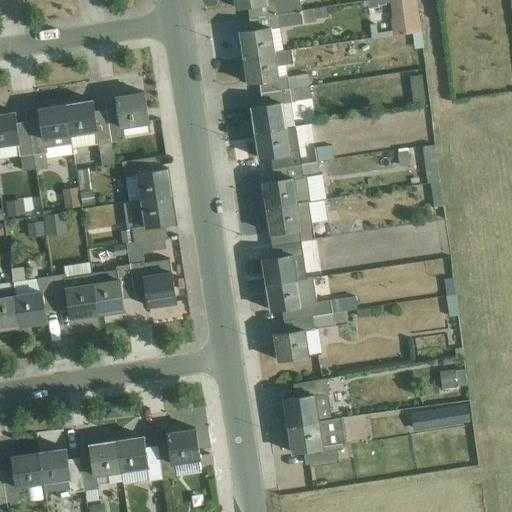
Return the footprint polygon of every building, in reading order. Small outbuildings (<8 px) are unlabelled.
[(249,7),(251,18),(302,10),(300,0),(235,0),(237,9),(249,7)] [(420,32),(416,0),(390,0),(393,20),(391,20),(393,36),(420,32)] [(241,33),(245,58),(284,52),(281,29),(316,22),(316,20),(327,18),(325,7),(302,10),(251,18),(252,30),(241,33)] [(311,49),(298,51),(301,68),(313,66),(311,49)] [(308,75),(288,78),(286,65),(294,64),(292,51),(284,52),(245,58),(249,84),(260,82),(262,94),(310,87),(308,75)] [(256,133),(296,128),(291,103),(312,99),(310,87),(262,94),(264,106),(252,108),(256,133)] [(107,111),(112,143),(126,141),(125,137),(151,133),(149,124),(150,124),(145,93),(143,93),(118,97),(117,97),(119,109),(107,111)] [(112,143),(107,111),(95,113),(93,101),(92,101),(66,105),(73,150),(99,146),(102,166),(115,164),(112,143)] [(74,155),(73,150),(66,105),(40,109),(39,109),(41,121),(29,123),(36,169),(36,170),(48,169),(47,159),(74,155)] [(36,169),(29,123),(17,125),(15,112),(14,113),(0,115),(0,159),(21,157),(23,172),(36,169)] [(316,150),(300,153),(296,128),(256,133),(260,159),(272,157),(274,169),(317,162),(335,159),(333,147),(316,149),(316,150)] [(428,183),(431,183),(441,181),(436,145),(423,147),(428,183)] [(408,149),(398,150),(400,168),(411,167),(408,149)] [(169,170),(169,169),(157,171),(155,158),(122,163),(129,203),(173,196),(169,170)] [(264,183),(268,209),(324,200),(326,199),(322,174),(320,174),(317,162),(274,169),(275,181),(264,183)] [(77,171),(83,207),(96,205),(93,190),(91,191),(88,170),(77,171)] [(431,183),(435,208),(444,207),(441,181),(431,183)] [(81,206),(78,188),(62,191),(65,209),(81,206)] [(165,225),(177,223),(177,222),(173,196),(129,203),(123,204),(127,230),(120,232),(123,245),(167,238),(165,225)] [(24,200),(6,202),(8,218),(26,216),(24,200)] [(315,238),(313,224),(328,221),(324,200),(268,209),(273,245),(315,238)] [(67,233),(64,214),(43,217),(48,236),(67,233)] [(446,220),(395,227),(397,236),(436,231),(438,243),(428,245),(430,259),(451,256),(446,220)] [(45,236),(43,222),(27,224),(29,238),(45,236)] [(263,260),(267,285),(313,278),(309,254),(304,255),(303,250),(333,245),(332,237),(315,238),(273,245),(275,258),(263,260)] [(165,239),(129,244),(132,263),(144,261),(142,252),(167,249),(165,239)] [(89,246),(89,256),(112,257),(112,246),(89,246)] [(130,265),(135,297),(147,295),(149,307),(150,307),(175,303),(177,303),(172,272),(170,259),(130,265)] [(98,315),(92,273),(90,263),(64,267),(65,274),(52,276),(57,309),(69,307),(71,319),(72,319),(98,315)] [(123,299),(135,297),(130,265),(116,266),(117,270),(92,273),(98,315),(124,311),(125,311),(123,299)] [(45,311),(57,309),(52,276),(13,282),(20,327),(46,323),(47,323),(45,311)] [(356,297),(317,303),(313,278),(267,285),(271,311),(283,309),(285,321),(346,312),(358,310),(356,297)] [(445,281),(447,296),(456,295),(454,279),(445,281)] [(0,329),(20,327),(13,282),(0,284),(0,329)] [(447,296),(450,317),(459,316),(456,295),(447,296)] [(147,328),(146,298),(130,298),(130,328),(147,328)] [(279,361),(322,355),(318,329),(348,324),(346,312),(285,321),(287,333),(275,335),(279,361)] [(440,372),(442,389),(458,388),(458,387),(468,385),(466,369),(456,371),(455,370),(440,372)] [(285,400),(289,426),(332,420),(327,380),(294,385),(297,398),(285,400)] [(471,423),(468,404),(412,414),(415,432),(471,423)] [(307,464),(339,459),(337,447),(347,446),(343,418),(332,420),(289,426),(293,453),(305,452),(307,464)] [(202,468),(200,456),(196,429),(195,429),(195,430),(169,433),(168,433),(170,445),(158,447),(163,480),(176,478),(175,472),(202,468)] [(163,480),(158,447),(146,449),(144,437),(143,437),(117,441),(124,482),(124,485),(163,480)] [(110,484),(124,482),(117,441),(92,445),(91,445),(90,445),(92,457),(80,459),(85,491),(99,489),(98,485),(110,483),(110,484)] [(85,491),(80,459),(68,461),(66,449),(65,449),(39,453),(44,484),(45,493),(71,489),(71,493),(85,491)] [(41,484),(44,484),(39,453),(14,457),(12,457),(14,469),(2,471),(7,503),(10,503),(10,506),(21,505),(20,501),(18,488),(27,487),(29,502),(43,500),(41,484)]
